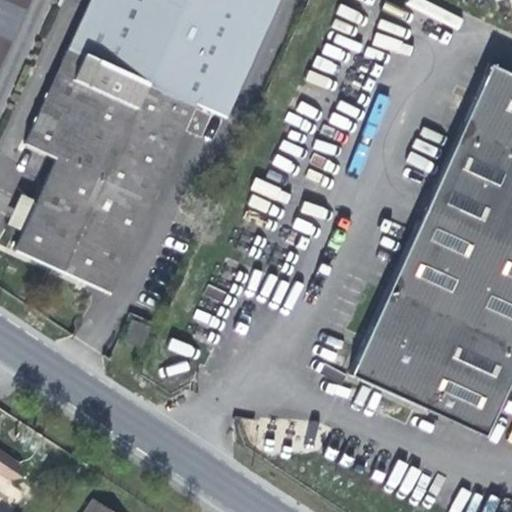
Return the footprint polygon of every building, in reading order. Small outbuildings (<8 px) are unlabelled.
[(0,0),(0,18),(8,0),(0,0)] [(75,0),(11,139),(43,155),(0,246),(64,276),(93,290),(182,100),(207,111),(257,0),(75,0)] [(359,349),(347,375),(485,434),(511,372),(511,74),(485,63),(359,349)] [(131,320),(121,340),(136,348),(145,327),(131,320)] [(0,454),(0,474),(5,474),(9,467),(7,460),(0,454)] [(105,511),(80,495),(70,511),(105,511)]
